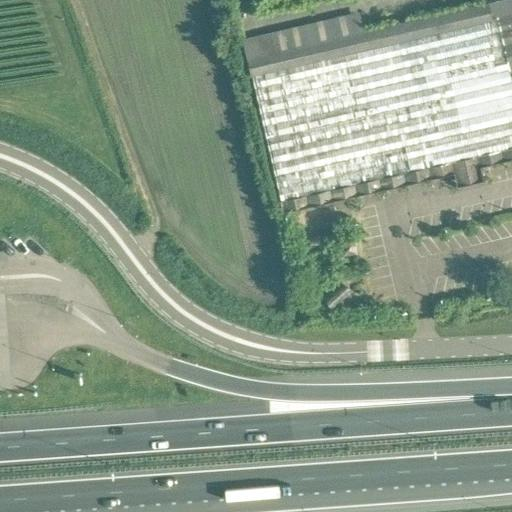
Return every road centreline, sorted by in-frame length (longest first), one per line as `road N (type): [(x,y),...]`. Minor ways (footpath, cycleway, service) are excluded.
road 1 (unclassified): [(0,167),(64,200),(161,309),(229,351),(265,361),(511,350)]
road 2 (motorway): [(511,411),(0,447)]
road 3 (motorway): [(0,500),(511,465)]
road 4 (motorway): [(511,397),(284,396),(162,363)]
